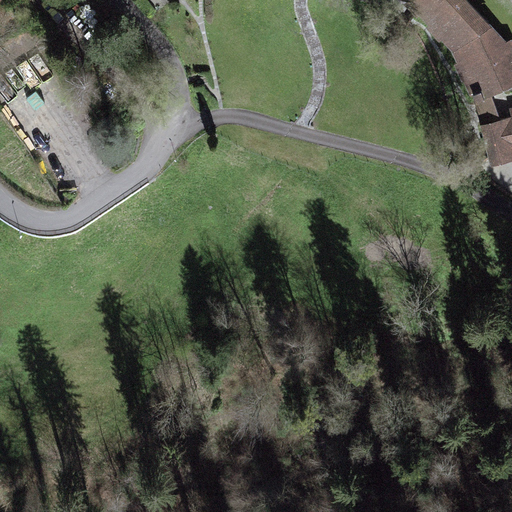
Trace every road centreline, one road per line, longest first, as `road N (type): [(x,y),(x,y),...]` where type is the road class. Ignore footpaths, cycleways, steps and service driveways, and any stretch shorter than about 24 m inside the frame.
road 1 (track): [(223,115),(444,172),(511,211)]
road 2 (residential): [(186,123),(87,207),(50,220),(0,197)]
road 3 (residential): [(123,0),(175,69),(186,123)]
